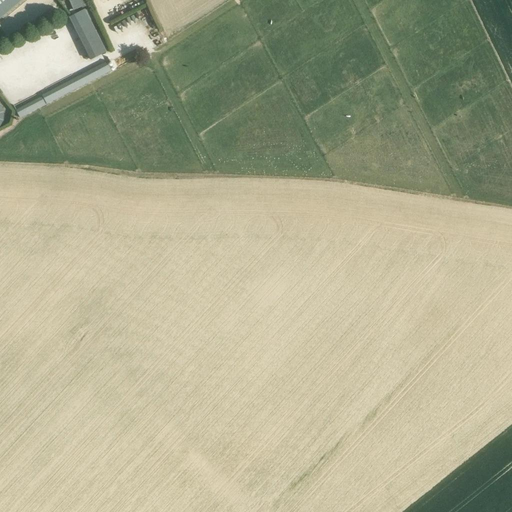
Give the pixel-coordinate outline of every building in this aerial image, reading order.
[(0,0),(0,18),(22,0),(0,0)] [(82,8),(89,5),(86,0),(69,0),(74,11),(81,7),(82,8)] [(125,10),(121,3),(127,0),(106,0),(113,15),(125,10)] [(84,9),(69,17),(91,58),(106,51),(89,20),(93,18),(88,8),(84,10),(84,9)] [(106,62),(42,96),(47,104),(111,70),(106,62)] [(41,97),(16,110),(20,118),(45,105),(41,97)]
